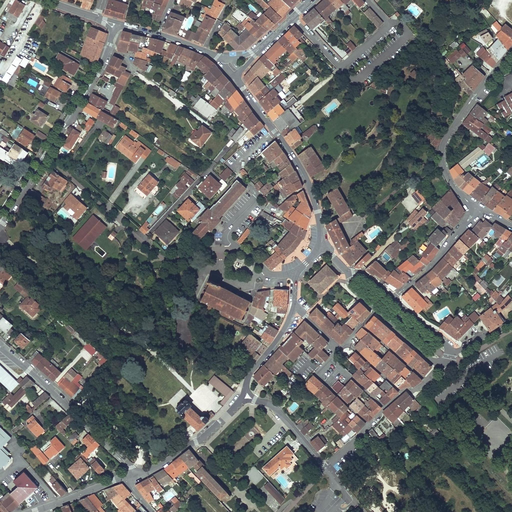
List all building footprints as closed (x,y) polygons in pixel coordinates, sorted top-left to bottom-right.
[(10,0),(6,6),(9,8),(11,4),(13,5),(11,9),(6,17),(15,22),(24,5),(15,0),(10,0)] [(62,0),(67,2),(68,0),(80,0),(83,1),(81,7),(89,10),(93,0),(62,0)] [(113,0),(108,0),(104,13),(124,19),(128,5),(113,0)] [(180,0),(178,0),(177,3),(187,7),(189,8),(193,1),(191,0),(181,0),(180,0)] [(268,10),(264,14),(275,23),(281,17),(269,6),(267,4),(262,0),(255,0),(264,8),(265,7),(268,10)] [(274,0),(269,6),(281,17),(290,8),(282,0),(274,0)] [(349,0),(324,0),(315,9),(303,19),(312,29),(324,19),(325,21),(327,23),(329,22),(330,23),(331,23),(332,24),(334,23),(328,16),(336,9),(337,9),(341,6),(346,11),(344,13),(346,15),(350,11),(348,9),(349,8),(345,4),(349,0)] [(365,3),(361,0),(352,0),(358,7),(360,8),(365,3)] [(149,1),(146,6),(156,11),(155,14),(153,13),(151,19),(159,22),(166,7),(149,1)] [(208,8),(204,15),(215,20),(221,9),(219,8),(217,7),(214,5),(213,5),(211,9),(208,8)] [(364,13),(378,28),(383,23),(369,8),(364,13)] [(249,11),(246,15),(248,16),(268,30),(275,23),(264,14),(259,18),(249,11)] [(171,12),(163,31),(177,35),(185,18),(171,12)] [(42,16),(40,14),(34,24),(42,29),(45,23),(40,19),(42,16)] [(197,21),(194,25),(198,27),(199,26),(210,31),(215,20),(204,15),(203,14),(202,16),(206,18),(203,23),(197,21)] [(248,22),(245,27),(246,27),(258,39),(268,30),(248,16),(245,20),(248,22)] [(324,19),(312,29),(314,30),(325,21),(324,19)] [(225,22),(218,32),(230,43),(238,35),(233,31),(235,30),(233,27),(232,28),(225,22)] [(240,23),(236,27),(242,31),(246,27),(245,27),(240,23)] [(477,54),(492,67),(511,43),(511,29),(506,25),(505,25),(503,24),(501,26),(503,29),(496,35),(499,39),(487,51),(483,47),(477,54)] [(195,33),(192,38),(203,44),(210,31),(199,26),(198,27),(195,33)] [(295,26),(285,36),(296,48),(301,43),(303,45),(305,43),(300,37),(303,34),(295,26)] [(108,33),(90,27),(80,55),(98,61),(108,33)] [(238,35),(230,43),(237,50),(246,49),(258,39),(246,27),(242,31),(241,32),(242,34),(239,37),(238,35)] [(188,30),(184,38),(191,41),(192,38),(195,33),(188,30)] [(482,35),(473,40),(480,44),(482,45),(493,38),(488,31),(481,34),(482,35)] [(130,42),(132,34),(123,32),(120,39),(130,42)] [(143,47),(146,37),(132,34),(130,42),(139,44),(139,46),(143,47)] [(265,55),(274,64),(275,62),(279,59),(278,57),(286,49),(289,52),(287,54),(289,56),(293,52),(297,49),(296,48),(285,36),(273,47),(265,55)] [(423,42),(427,46),(433,41),(430,37),(423,42)] [(479,46),(480,44),(473,40),(469,38),(467,40),(472,44),(473,43),(479,46)] [(128,49),(130,42),(120,39),(117,50),(122,51),(123,48),(128,49)] [(164,42),(151,39),(148,49),(157,53),(160,54),(165,56),(171,59),(172,57),(178,47),(170,44),(167,52),(162,50),(164,42)] [(453,50),(459,45),(455,41),(450,46),(453,50)] [(0,54),(4,57),(10,48),(0,42),(0,54)] [(139,44),(130,42),(128,49),(136,51),(141,52),(142,50),(138,49),(139,46),(139,44)] [(352,51),(356,48),(351,43),(347,46),(352,51)] [(143,47),(142,50),(141,52),(136,51),(135,57),(147,61),(150,62),(151,59),(145,57),(147,54),(155,56),(157,53),(148,49),(143,47)] [(183,49),(178,47),(172,57),(178,60),(183,49)] [(297,49),(293,52),(299,58),(297,60),(299,62),(301,60),(303,62),(307,58),(305,56),(307,54),(300,48),(299,48),(298,50),(297,49)] [(452,64),(461,55),(463,57),(467,54),(462,48),(459,52),(456,49),(447,57),(452,64)] [(194,53),(183,49),(178,60),(187,65),(185,68),(187,69),(194,53)] [(77,61),(62,52),(61,54),(76,63),(77,61)] [(61,54),(59,53),(56,58),(66,64),(63,69),(73,75),(80,64),(76,63),(61,54)] [(194,53),(187,69),(186,71),(188,72),(190,69),(191,70),(193,67),(196,68),(197,65),(206,73),(214,64),(205,57),(194,53)] [(274,64),(265,55),(260,60),(269,70),(270,69),(272,71),(276,67),(274,64)] [(122,61),(114,56),(105,74),(108,75),(109,73),(119,78),(115,86),(117,87),(122,90),(130,74),(124,72),(119,69),(120,65),(122,61)] [(171,59),(165,56),(162,62),(168,65),(171,61),(171,59)] [(147,61),(135,57),(133,64),(144,71),(147,67),(144,66),(147,61)] [(260,60),(251,70),(257,78),(259,80),(265,75),(264,74),(269,70),(260,60)] [(222,74),(214,64),(206,73),(204,76),(209,81),(203,87),(207,90),(208,88),(222,74)] [(473,65),(462,76),(465,79),(464,80),(473,91),(485,76),(473,65)] [(22,68),(19,66),(14,74),(17,76),(22,68)] [(469,96),(473,91),(464,80),(465,79),(462,76),(456,68),(453,71),(458,77),(459,78),(456,81),(469,96)] [(249,85),(257,78),(251,70),(244,78),(249,85)] [(415,70),(410,74),(414,79),(419,75),(415,70)] [(318,78),(313,73),(309,77),(313,81),(318,78)] [(229,82),(222,74),(208,88),(212,92),(211,93),(216,97),(229,82)] [(282,132),(291,146),(299,139),(299,140),(300,140),(303,137),(306,141),(309,139),(317,130),(314,126),(300,136),(299,134),(295,128),(298,126),(305,120),(292,105),(297,101),(293,96),(288,101),(287,103),(283,99),(280,101),(276,96),(283,90),(279,84),(286,78),(282,74),(270,84),(272,87),(268,91),(267,89),(269,87),(267,84),(264,86),(255,94),(268,112),(282,132)] [(53,86),(66,93),(70,85),(72,81),(62,75),(60,79),(58,78),(53,86)] [(16,78),(13,76),(7,84),(14,87),(18,80),(16,78)] [(257,78),(249,85),(255,94),(264,86),(259,80),(257,78)] [(375,80),(368,86),(387,94),(389,86),(375,80)] [(58,98),(61,93),(50,88),(50,89),(49,88),(50,85),(51,84),(45,81),(43,85),(44,85),(39,94),(38,94),(45,98),(45,97),(45,96),(54,102),(57,97),(58,98)] [(210,104),(200,98),(194,105),(193,107),(207,117),(212,111),(214,113),(224,101),(226,103),(236,91),(229,82),(216,97),(210,104)] [(122,90),(117,87),(113,95),(115,95),(111,103),(114,105),(122,90)] [(243,100),(236,91),(226,103),(224,105),(231,112),(228,116),(230,117),(233,112),(243,100)] [(106,102),(93,94),(91,97),(88,102),(102,110),(101,111),(108,114),(109,112),(103,108),(106,102)] [(194,105),(200,98),(198,95),(195,99),(194,101),(192,103),(194,105)] [(253,112),(243,100),(233,112),(244,123),(253,112)] [(504,117),(511,112),(511,111),(511,110),(505,100),(497,105),(499,109),(504,106),(506,110),(502,113),(504,117)] [(88,104),(83,110),(97,118),(101,111),(102,110),(88,102),(88,104)] [(487,112),(478,104),(470,114),(485,125),(488,120),(483,117),(487,112)] [(120,108),(114,105),(109,115),(114,118),(115,118),(120,108)] [(49,116),(38,109),(31,120),(41,127),(49,116)] [(108,114),(101,111),(97,118),(113,128),(118,120),(115,118),(114,118),(109,115),(108,114)] [(260,121),(253,112),(244,123),(246,125),(250,130),(260,121)] [(485,125),(470,114),(467,119),(488,135),(491,130),(485,125)] [(95,121),(90,118),(87,122),(84,120),(81,124),(85,126),(83,128),(88,131),(95,121)] [(467,119),(463,124),(489,143),(493,138),(488,135),(467,119)] [(264,127),(260,121),(250,130),(251,130),(247,134),(251,138),(264,127)] [(200,146),(211,133),(202,126),(198,131),(197,133),(197,134),(196,135),(193,134),(190,138),(200,146)] [(81,133),(73,128),(63,144),(71,149),(81,133)] [(242,130),(240,128),(237,132),(232,138),(235,141),(243,131),(242,130)] [(232,138),(237,132),(233,129),(228,134),(232,138)] [(28,143),(29,144),(35,136),(25,130),(17,140),(26,146),(27,145),(28,143)] [(139,135),(132,130),(130,133),(136,138),(139,135)] [(36,135),(45,141),(47,137),(38,131),(36,135)] [(107,144),(112,136),(104,131),(99,138),(107,144)] [(431,143),(436,147),(441,139),(434,131),(426,139),(431,143)] [(134,142),(125,135),(123,138),(132,145),(134,142)] [(6,137),(5,136),(3,139),(4,140),(12,145),(13,144),(14,142),(6,137)] [(241,146),(250,138),(248,136),(239,144),(241,146)] [(134,142),(132,145),(123,138),(116,147),(125,154),(126,152),(132,157),(131,159),(136,163),(143,154),(147,157),(151,151),(139,141),(136,144),(134,142)] [(299,139),(291,146),(293,149),(302,142),(300,140),(299,140),(299,139)] [(12,145),(4,140),(3,142),(5,143),(6,144),(5,146),(10,150),(14,145),(13,144),(12,145)] [(283,153),(275,141),(262,152),(267,157),(271,162),(273,160),(283,153)] [(5,143),(3,142),(0,146),(0,157),(11,165),(11,163),(18,167),(28,153),(14,144),(14,145),(10,150),(5,146),(3,148),(2,147),(5,143)] [(478,146),(479,147),(470,154),(458,163),(463,169),(485,152),(487,153),(492,147),(488,144),(486,147),(481,142),(478,146)] [(310,146),(298,156),(305,166),(311,177),(325,169),(320,160),(310,146)] [(287,158),(283,153),(273,160),(274,161),(277,165),(278,166),(287,158)] [(178,162),(171,157),(167,162),(174,168),(178,162)] [(290,164),(287,158),(278,166),(282,171),(290,164)] [(295,171),(290,164),(282,171),(281,172),(285,177),(295,171)] [(232,172),(227,168),(220,176),(224,180),(232,172)] [(199,176),(188,169),(187,171),(192,175),(192,174),(197,178),(199,176)] [(298,181),(295,171),(285,177),(283,179),(277,184),(281,189),(283,186),(291,182),(293,184),(298,181)] [(46,181),(42,188),(44,189),(45,189),(49,192),(53,186),(59,191),(66,181),(53,172),(50,177),(52,178),(49,183),(46,181)] [(463,173),(455,180),(459,187),(480,201),(487,194),(490,189),(484,185),(488,181),(487,179),(484,181),(480,183),(474,178),(468,173),(465,176),(463,173)] [(158,181),(150,174),(138,188),(145,194),(149,190),(150,191),(158,181)] [(219,184),(210,176),(199,188),(210,198),(219,188),(221,186),(219,184)] [(190,185),(193,182),(188,177),(184,182),(182,180),(176,185),(179,188),(175,192),(173,195),(177,198),(179,196),(180,196),(187,188),(184,185),(187,182),(190,185)] [(246,188),(237,180),(232,185),(232,186),(234,188),(217,207),(215,204),(210,209),(209,209),(199,219),(200,220),(198,223),(201,225),(193,232),(200,238),(210,228),(211,230),(221,220),(219,218),(246,188)] [(227,185),(223,180),(219,184),(221,186),(219,188),(222,191),(227,185)] [(260,189),(264,186),(259,181),(254,185),(257,188),(255,189),(258,191),(260,189)] [(302,188),(298,181),(293,184),(291,182),(283,186),(289,195),(302,188)] [(264,186),(260,189),(265,195),(273,188),(268,182),(264,186)] [(416,188),(420,193),(425,189),(421,183),(416,187),(416,188)] [(217,207),(234,188),(232,186),(215,204),(217,207)] [(289,195),(283,186),(281,189),(280,189),(285,197),(289,195)] [(487,194),(480,201),(508,219),(511,213),(511,206),(511,205),(511,199),(509,198),(511,195),(511,193),(511,194),(511,193),(511,188),(505,197),(498,192),(501,189),(500,187),(499,188),(500,189),(495,194),(490,190),(487,194)] [(328,193),(341,216),(326,225),(341,254),(351,266),(362,256),(352,245),(356,242),(359,245),(360,244),(364,240),(363,239),(365,238),(362,236),(364,234),(362,232),(351,241),(351,242),(351,243),(348,245),(338,223),(340,222),(342,223),(353,216),(350,210),(352,208),(351,206),(348,208),(337,188),(328,193)] [(45,199),(32,190),(29,193),(42,204),(45,199)] [(312,212),(303,190),(297,194),(302,202),(296,209),(310,218),(312,212)] [(451,190),(440,200),(459,219),(465,211),(451,190)] [(76,221),(88,208),(71,192),(63,201),(66,203),(62,207),(76,221)] [(419,204),(425,198),(423,196),(421,194),(419,196),(415,199),(419,204)] [(297,197),(296,195),(293,195),(279,206),(286,213),(297,200),(295,199),(297,197)] [(191,219),(201,209),(189,198),(179,208),(191,219)] [(278,207),(271,200),(269,202),(271,204),(276,209),(278,207)] [(459,219),(440,200),(433,208),(436,211),(447,222),(454,227),(459,219)] [(189,221),(191,219),(179,208),(177,210),(189,221)] [(419,230),(427,223),(426,222),(427,220),(423,216),(427,212),(423,208),(419,213),(416,210),(408,219),(410,222),(409,223),(413,227),(414,226),(419,230)] [(310,218),(296,209),(289,218),(290,220),(305,230),(310,218)] [(415,209),(407,218),(408,219),(416,210),(415,209)] [(274,218),(262,211),(260,214),(272,221),(274,218)] [(446,223),(447,222),(436,211),(432,216),(441,226),(445,222),(446,223)] [(95,226),(99,221),(94,215),(89,221),(95,226)] [(180,232),(166,219),(155,232),(168,244),(180,232)] [(302,240),(305,230),(290,220),(289,222),(285,219),(284,220),(281,225),(290,231),(302,240)] [(95,226),(89,221),(73,238),(83,247),(92,236),(94,238),(105,226),(99,221),(95,226)] [(486,243),(481,239),(491,228),(492,226),(488,223),(486,226),(483,224),(480,221),(472,231),(470,229),(460,239),(444,258),(433,270),(420,281),(415,285),(422,293),(427,289),(431,292),(442,280),(441,279),(444,276),(453,267),(452,266),(462,256),(464,257),(466,259),(467,258),(464,254),(477,240),(484,246),(486,243)] [(511,232),(506,229),(495,223),(492,226),(491,228),(496,232),(491,238),(493,239),(496,236),(500,238),(495,243),(500,247),(496,251),(506,258),(511,250),(511,232)] [(251,231),(248,228),(237,241),(240,244),(251,231)] [(436,246),(447,234),(443,230),(442,231),(441,232),(438,229),(429,239),(436,246)] [(294,250),(302,240),(290,231),(278,246),(287,256),(294,250)] [(85,248),(94,238),(92,236),(83,247),(85,248)] [(278,246),(272,239),(268,243),(270,245),(283,260),(287,256),(278,246)] [(396,251),(390,245),(385,250),(380,255),(388,263),(393,258),(395,259),(405,248),(404,247),(409,242),(408,242),(409,240),(408,239),(396,251)] [(352,245),(362,256),(366,251),(360,244),(359,245),(356,242),(352,245)] [(271,270),(283,260),(270,245),(266,249),(272,256),(264,263),(270,269),(271,270)] [(372,257),(368,253),(354,267),(360,268),(372,257)] [(398,288),(426,265),(413,255),(395,270),(394,270),(390,274),(385,280),(398,288)] [(453,267),(455,269),(457,267),(456,266),(464,257),(462,256),(452,266),(453,267)] [(382,278),(387,271),(376,260),(366,269),(380,281),(382,278)] [(473,272),(476,275),(485,264),(482,260),(473,272)] [(337,276),(326,266),(309,282),(320,293),(337,276)] [(12,274),(5,268),(2,272),(1,273),(8,279),(12,274)] [(482,286),(485,289),(488,285),(483,281),(482,282),(476,275),(474,278),(482,286)] [(213,311),(232,320),(233,317),(234,318),(235,318),(235,317),(240,319),(239,320),(240,321),(241,321),(241,320),(242,320),(243,319),(242,318),(246,311),(247,312),(248,311),(246,310),(250,303),(251,304),(252,302),(250,302),(251,300),(250,300),(249,301),(244,298),(244,297),(243,296),(242,297),(238,295),(239,293),(237,292),(236,294),(231,292),(232,290),(230,289),(229,291),(225,289),(226,287),(224,286),(223,288),(219,285),(220,283),(217,282),(216,283),(215,281),(213,280),(214,279),(210,277),(209,280),(208,279),(208,281),(209,283),(209,284),(208,286),(206,289),(207,290),(206,291),(204,290),(203,292),(205,293),(203,297),(201,297),(200,299),(201,300),(200,301),(201,302),(202,301),(207,303),(206,305),(208,305),(207,307),(212,309),(211,310),(212,311),(213,311)] [(31,293),(25,287),(20,293),(25,296),(27,294),(29,296),(31,293)] [(423,299),(412,288),(402,296),(419,313),(423,309),(428,304),(423,299)] [(289,290),(275,289),(274,306),(278,306),(277,313),(287,314),(288,307),(289,290)] [(473,298),(475,301),(476,300),(478,298),(481,296),(475,289),(474,290),(477,294),(473,298)] [(488,299),(494,305),(498,303),(499,304),(504,300),(496,293),(498,291),(496,289),(492,294),(487,289),(486,290),(487,291),(488,292),(486,294),(489,298),(488,299)] [(270,290),(257,292),(252,306),(262,309),(263,305),(266,297),(270,296),(270,290)] [(480,316),(490,331),(502,323),(495,313),(497,312),(503,308),(502,308),(505,306),(506,307),(511,301),(511,299),(511,300),(511,299),(508,295),(504,300),(499,304),(498,303),(494,305),(480,316)] [(428,304),(423,309),(425,311),(433,304),(426,297),(423,299),(428,304)] [(33,316),(39,309),(37,307),(39,305),(32,299),(31,300),(28,298),(20,306),(23,309),(24,308),(33,316)] [(339,301),(333,308),(338,313),(341,316),(344,319),(346,317),(349,314),(355,319),(357,318),(366,309),(359,303),(349,313),(344,309),(345,307),(343,305),(342,306),(339,304),(340,302),(339,301)] [(264,312),(262,309),(252,306),(249,313),(254,316),(255,317),(259,319),(264,312)] [(327,317),(317,307),(309,316),(319,325),(327,317)] [(370,313),(366,309),(357,318),(362,323),(370,313)] [(457,316),(444,330),(453,336),(458,331),(462,335),(469,328),(465,324),(469,319),(474,323),(479,318),(474,312),(469,317),(465,315),(460,319),(457,316)] [(502,323),(504,322),(497,312),(495,313),(502,323)] [(341,316),(338,313),(335,317),(330,313),(329,315),(330,317),(329,319),(333,324),(341,316)] [(8,336),(10,333),(13,330),(12,329),(10,327),(12,325),(0,314),(0,327),(7,333),(6,334),(8,336)] [(355,319),(349,314),(346,317),(348,320),(345,323),(351,329),(358,322),(355,319)] [(378,319),(374,316),(365,326),(369,329),(378,319)] [(329,319),(327,317),(319,325),(327,333),(328,334),(335,326),(333,324),(329,319)] [(382,323),(378,319),(369,329),(374,333),(382,323)] [(474,323),(469,319),(465,324),(469,328),(474,323)] [(305,321),(294,332),(305,341),(309,345),(312,343),(320,335),(305,321)] [(350,335),(353,331),(351,329),(345,323),(342,321),(340,323),(339,325),(350,335)] [(339,325),(340,323),(339,322),(335,326),(328,334),(340,344),(350,335),(339,325)] [(378,336),(386,327),(382,323),(374,333),(378,336)] [(274,338),(278,331),(267,324),(267,325),(269,326),(265,331),(274,338)] [(391,331),(386,327),(378,336),(383,341),(391,331)] [(361,340),(368,333),(362,328),(357,335),(356,335),(361,340)] [(270,343),(274,338),(265,331),(263,335),(260,333),(254,330),(253,331),(263,338),(270,343)] [(83,338),(76,331),(74,334),(81,341),(83,338)] [(395,335),(391,331),(383,341),(387,344),(395,335)] [(457,340),(462,335),(458,331),(453,336),(457,340)] [(305,341),(294,332),(279,348),(289,357),(294,362),(305,351),(300,346),(305,341)] [(23,348),(30,341),(22,333),(13,343),(17,346),(19,344),(23,348)] [(256,360),(270,343),(263,338),(260,341),(250,333),(240,346),(247,352),(250,348),(255,352),(252,356),(256,360)] [(367,344),(374,337),(368,333),(361,340),(367,345),(367,344)] [(329,343),(320,335),(312,343),(315,345),(314,347),(315,348),(309,355),(313,358),(314,357),(317,354),(320,350),(321,351),(322,350),(329,343)] [(404,342),(395,335),(387,344),(395,351),(404,342)] [(35,345),(41,338),(38,336),(34,340),(32,339),(30,341),(35,345)] [(380,344),(380,343),(374,337),(367,344),(374,350),(380,344)] [(367,345),(361,340),(355,346),(360,352),(367,345)] [(409,347),(404,342),(395,351),(401,356),(409,347)] [(98,351),(89,343),(87,345),(96,353),(98,351)] [(378,355),(373,351),(374,350),(367,344),(367,345),(360,352),(364,355),(376,366),(383,359),(382,358),(378,355)] [(385,348),(380,344),(374,350),(373,351),(378,355),(385,348)] [(413,351),(409,347),(401,356),(405,360),(413,351)] [(250,348),(247,352),(246,352),(252,356),(255,352),(250,348)] [(289,357),(279,348),(273,355),(282,363),(289,357)] [(329,357),(322,350),(321,351),(320,350),(317,354),(325,361),(329,357)] [(30,359),(33,362),(35,360),(39,364),(37,366),(42,370),(49,362),(37,351),(30,359)] [(105,357),(98,351),(96,353),(103,359),(105,357)] [(393,354),(389,351),(382,358),(383,359),(386,362),(393,354)] [(417,354),(413,351),(405,360),(409,363),(417,354)] [(360,358),(355,353),(349,359),(354,364),(360,358)] [(325,361),(317,354),(314,357),(322,364),(325,361)] [(398,358),(393,354),(386,362),(388,364),(391,366),(398,358)] [(421,357),(417,354),(409,363),(413,367),(421,357)] [(282,363),(273,355),(265,365),(273,373),(282,363)] [(424,360),(421,357),(413,367),(417,369),(424,360)] [(365,362),(360,358),(354,364),(359,368),(362,366),(364,364),(365,362)] [(401,361),(398,358),(391,366),(394,369),(401,361)] [(388,364),(386,362),(383,359),(376,366),(382,372),(388,364)] [(431,367),(424,360),(417,369),(424,375),(431,368),(431,367)] [(406,366),(401,361),(394,369),(398,373),(399,374),(405,367),(406,366)] [(56,369),(49,362),(42,370),(49,376),(56,369)] [(284,365),(282,363),(273,373),(275,375),(284,365)] [(0,380),(11,392),(19,384),(17,381),(0,364),(0,380)] [(394,369),(391,366),(388,364),(382,372),(388,377),(394,369)] [(273,373),(265,365),(255,375),(254,376),(263,386),(264,385),(267,382),(275,375),(273,373)] [(293,373),(285,367),(283,370),(290,376),(293,373)] [(373,369),(370,367),(367,371),(364,374),(366,376),(373,369)] [(412,373),(405,367),(399,374),(402,376),(406,379),(412,373)] [(61,383),(59,385),(64,390),(72,382),(74,379),(78,374),(71,368),(66,373),(68,375),(65,378),(61,383)] [(364,374),(367,371),(365,369),(362,372),(359,368),(352,375),(357,380),(364,374)] [(61,373),(56,369),(49,376),(54,381),(61,373)] [(380,376),(373,369),(366,376),(369,379),(373,382),(380,376)] [(398,373),(394,369),(388,377),(391,380),(398,373)] [(423,381),(413,372),(412,373),(406,379),(412,386),(414,387),(423,381)] [(402,376),(399,374),(398,373),(391,380),(394,382),(395,383),(402,376)] [(366,376),(364,374),(357,380),(363,385),(369,379),(366,376)] [(224,405),(235,392),(214,375),(209,381),(226,396),(220,402),(224,405)] [(11,392),(2,401),(6,405),(8,403),(12,407),(27,392),(25,391),(35,383),(27,376),(23,380),(19,384),(23,388),(15,396),(11,392)] [(313,376),(304,385),(315,393),(323,385),(313,376)] [(406,379),(402,376),(395,383),(398,386),(406,379)] [(74,379),(72,382),(82,390),(84,388),(74,379)] [(373,382),(369,379),(363,385),(368,389),(374,383),(373,382)] [(412,386),(406,379),(398,386),(401,389),(412,386)] [(348,390),(354,383),(351,380),(345,386),(345,387),(348,390)] [(398,393),(385,381),(382,384),(379,387),(386,394),(392,399),(398,393)] [(72,382),(64,390),(74,399),(82,390),(72,382)] [(363,391),(354,383),(348,390),(351,392),(355,396),(357,398),(358,397),(363,391)] [(377,385),(374,383),(368,389),(371,392),(378,386),(377,385)] [(327,388),(323,385),(315,393),(318,396),(327,388)] [(379,387),(378,386),(371,392),(375,396),(379,392),(383,396),(386,394),(379,387)] [(292,392),(286,387),(282,391),(288,398),(292,393),(292,392)] [(345,387),(342,389),(338,393),(342,397),(348,390),(345,387)] [(332,393),(327,388),(318,396),(320,398),(324,401),(332,393)] [(351,392),(348,390),(342,397),(345,399),(351,392)] [(50,396),(45,392),(27,409),(30,413),(50,396)] [(355,396),(351,392),(345,399),(348,403),(353,398),(355,396)] [(413,399),(407,392),(406,392),(401,397),(410,405),(415,400),(414,399),(413,399)] [(336,397),(332,393),(324,401),(322,402),(326,407),(336,397)] [(386,394),(383,396),(382,397),(380,400),(385,405),(392,399),(386,394)] [(343,404),(336,397),(326,407),(322,410),(324,412),(328,409),(330,407),(336,412),(343,404)] [(358,397),(357,398),(355,400),(350,405),(358,412),(365,405),(362,402),(358,399),(359,398),(358,397)] [(410,405),(401,397),(395,402),(404,411),(409,406),(410,405)] [(382,408),(371,398),(368,401),(365,405),(375,414),(382,408)] [(198,430),(214,415),(211,412),(205,417),(204,417),(204,416),(202,416),(200,417),(189,407),(191,405),(185,400),(176,409),(181,415),(181,416),(183,417),(184,417),(185,417),(198,430)] [(425,410),(415,400),(410,405),(409,406),(414,411),(417,409),(422,414),(425,410)] [(294,411),(298,405),(294,402),(290,408),(294,411)] [(404,411),(395,402),(388,407),(398,417),(404,411)] [(348,409),(343,404),(336,412),(338,415),(331,421),(334,424),(346,411),(348,409)] [(375,414),(365,405),(358,412),(363,416),(366,413),(372,418),(375,414)] [(398,417),(388,407),(383,412),(392,422),(398,417)] [(333,424),(341,433),(342,431),(346,427),(349,424),(345,420),(348,418),(350,415),(346,411),(334,424),(333,424)] [(372,418),(366,413),(363,416),(368,421),(372,418)] [(35,418),(33,415),(27,420),(30,423),(27,425),(38,437),(38,436),(39,438),(45,432),(44,431),(45,430),(34,418),(35,418)] [(56,426),(64,435),(67,433),(63,429),(74,420),(68,415),(56,426)] [(352,421),(348,418),(345,420),(349,424),(353,428),(361,420),(357,416),(352,421)] [(401,421),(398,417),(392,422),(391,423),(393,425),(392,426),(393,428),(401,421)] [(303,420),(297,426),(301,431),(311,422),(308,419),(304,422),(303,420)] [(365,424),(361,420),(353,428),(349,424),(346,427),(342,431),(344,433),(345,432),(347,434),(351,429),(353,430),(354,429),(358,432),(365,424)] [(21,421),(14,427),(16,430),(23,424),(21,421)] [(301,431),(304,435),(314,426),(311,422),(301,431)] [(11,438),(0,426),(0,466),(1,468),(11,458),(1,449),(11,438)] [(372,428),(369,431),(370,432),(378,442),(385,435),(384,434),(379,437),(372,428)] [(79,436),(75,432),(68,439),(71,443),(79,436)] [(83,440),(89,447),(96,440),(89,434),(83,440)] [(65,447),(55,436),(50,441),(53,444),(44,452),(50,459),(57,453),(57,454),(65,447)] [(326,445),(318,436),(311,442),(318,452),(326,445)] [(89,447),(85,450),(87,453),(90,450),(92,452),(100,444),(96,440),(89,447)] [(35,445),(30,449),(37,456),(42,452),(35,445)] [(298,459),(287,446),(263,467),(271,476),(281,468),(287,474),(297,464),(295,461),(298,459)] [(189,449),(181,456),(189,466),(188,467),(188,468),(193,465),(198,471),(196,473),(224,502),(227,498),(229,500),(230,498),(230,497),(230,496),(204,468),(203,467),(202,464),(200,461),(198,460),(193,454),(189,449)] [(87,453),(85,450),(83,452),(82,453),(87,460),(90,457),(87,453)] [(472,451),(469,454),(473,459),(477,455),(475,453),(472,451)] [(49,461),(42,452),(37,456),(44,465),(49,461)] [(189,466),(181,456),(165,468),(164,469),(173,479),(175,477),(188,467),(189,466)] [(89,468),(81,458),(70,468),(77,477),(84,471),(85,472),(89,468)] [(102,467),(95,459),(90,463),(100,475),(104,472),(103,470),(104,470),(104,469),(104,468),(103,467),(102,467)] [(257,483),(264,476),(254,467),(247,474),(257,483)] [(173,479),(164,469),(153,475),(155,478),(161,486),(173,479)] [(12,494),(20,504),(38,487),(25,472),(14,481),(19,486),(11,493),(12,494)] [(201,481),(192,472),(189,474),(193,479),(195,478),(199,483),(201,481)] [(62,495),(67,491),(53,475),(51,477),(52,479),(50,481),(62,495)] [(149,477),(140,482),(147,492),(149,491),(150,491),(156,488),(154,484),(151,480),(149,477)] [(161,486),(155,478),(151,480),(154,484),(156,488),(157,490),(162,487),(161,486)] [(136,484),(136,485),(138,487),(140,491),(148,502),(152,499),(153,500),(154,500),(153,498),(154,498),(150,491),(149,491),(147,492),(140,482),(136,484)] [(275,498),(280,493),(270,482),(265,487),(275,498)] [(131,494),(122,484),(121,483),(114,486),(119,493),(113,497),(115,499),(121,507),(127,502),(125,499),(131,494)] [(119,493),(114,486),(105,489),(109,496),(106,498),(108,500),(109,500),(113,497),(119,493)] [(162,494),(166,502),(177,496),(173,489),(162,494)] [(12,494),(11,493),(10,492),(0,500),(2,503),(12,494)] [(284,497),(280,493),(275,498),(281,504),(285,499),(284,497)] [(10,511),(20,504),(12,494),(2,503),(10,511)] [(92,495),(88,497),(98,508),(101,506),(97,501),(92,495)] [(99,511),(87,497),(80,500),(90,511),(99,511)] [(0,500),(0,510),(1,511),(10,511),(2,503),(0,500)] [(177,508),(181,505),(179,502),(180,501),(179,500),(174,504),(173,505),(167,511),(166,511),(170,511),(173,510),(174,511),(177,508)] [(134,511),(136,510),(127,501),(127,502),(121,507),(125,511),(134,511)] [(78,511),(74,502),(69,504),(72,511),(78,511)]
